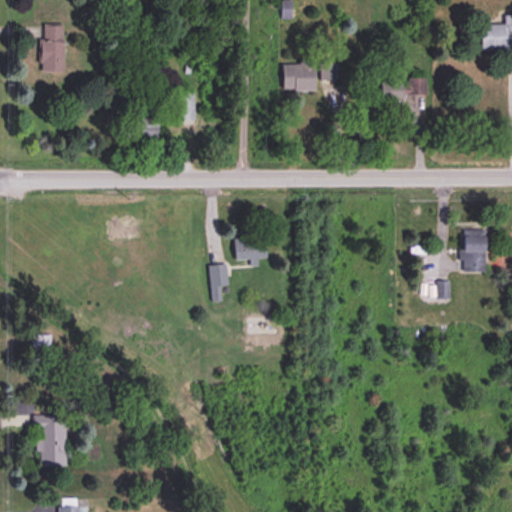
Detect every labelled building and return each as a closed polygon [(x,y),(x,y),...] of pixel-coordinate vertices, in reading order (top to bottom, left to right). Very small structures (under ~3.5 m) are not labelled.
[(280,0),(280,20),(292,20),(292,0),(280,0)] [(480,25),(480,52),(511,52),(511,15),(503,15),(503,25),(480,25)] [(62,26),(39,26),(39,72),(62,72),(62,26)] [(280,63),(280,92),(313,92),(313,63),(280,63)] [(338,63),(319,63),(319,81),(338,81),(338,63)] [(425,79),(403,79),(403,95),(425,95),(425,79)] [(379,102),(400,102),(400,91),(379,91),(379,102)] [(193,125),(193,95),(175,95),(175,125),(193,125)] [(125,139),(156,139),(156,104),(139,104),(139,117),(125,117),(125,139)] [(484,230),(460,230),(460,272),(484,272),(484,230)] [(233,238),(233,260),(264,260),(264,238),(233,238)] [(207,266),(211,303),(223,301),(222,287),(226,287),(225,265),(207,266)] [(436,282),(436,299),(447,299),(447,282),(436,282)] [(51,363),(51,335),(31,335),(31,363),(51,363)] [(52,418),(35,418),(35,463),(52,463),(52,418)] [(56,511),(78,511),(79,500),(57,500),(56,511)]
